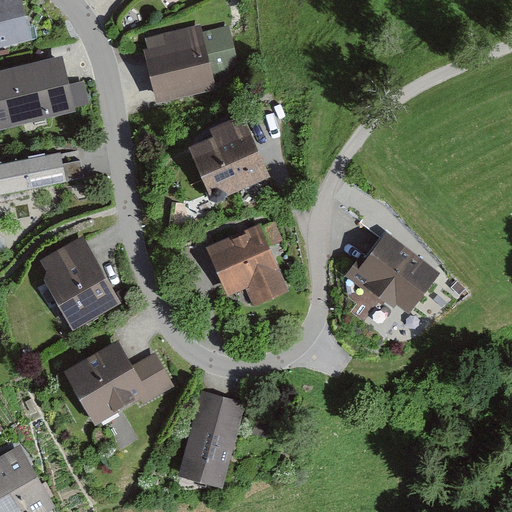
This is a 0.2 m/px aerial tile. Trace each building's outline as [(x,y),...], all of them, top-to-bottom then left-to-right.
[(0,0),(0,41),(23,36),(14,0),(0,0)] [(147,53),(157,97),(207,85),(205,78),(220,74),(232,61),(224,29),(195,36),(193,29),(171,34),(174,46),(147,53)] [(0,74),(0,123),(68,107),(61,81),(56,60),(32,66),(0,74)] [(222,190),(260,173),(236,118),(212,129),(217,142),(194,152),(208,185),(206,192),(208,197),(214,200),(219,197),(222,190)] [(0,192),(63,181),(80,177),(77,160),(75,150),(57,154),(57,152),(0,163),(0,192)] [(248,280),(257,300),(281,290),(254,230),(210,249),(227,289),(248,280)] [(392,297),(405,306),(429,274),(383,239),(365,264),(364,265),(359,271),(371,281),(368,285),(390,301),(392,297)] [(67,305),(76,321),(112,301),(87,257),(85,258),(76,242),(42,261),(51,277),(46,280),(59,303),(67,305)] [(141,399),(167,384),(151,356),(135,365),(137,368),(128,373),(127,370),(113,346),(67,372),(94,418),(137,393),(141,399)] [(179,473),(217,483),(230,437),(222,435),(230,407),(199,398),(191,426),(179,473)] [(0,459),(0,511),(31,511),(45,504),(15,451),(0,459)]
